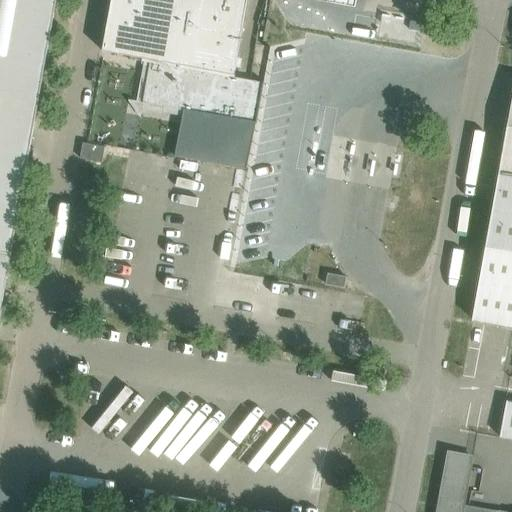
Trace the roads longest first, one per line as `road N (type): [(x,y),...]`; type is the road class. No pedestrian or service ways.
road 1 (unclassified): [(0,511),(93,0)]
road 2 (unclassified): [(399,511),(487,0)]
